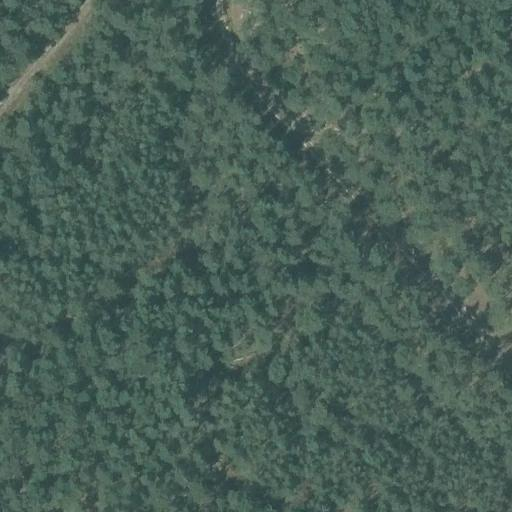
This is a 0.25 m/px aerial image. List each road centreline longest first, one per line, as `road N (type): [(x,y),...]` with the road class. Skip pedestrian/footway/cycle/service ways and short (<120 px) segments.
road 1 (track): [(333,163),(511,359)]
road 2 (track): [(333,163),(431,120),(467,82),(511,58)]
road 3 (track): [(220,0),(229,49),(333,163)]
road 4 (track): [(0,104),(90,0)]
